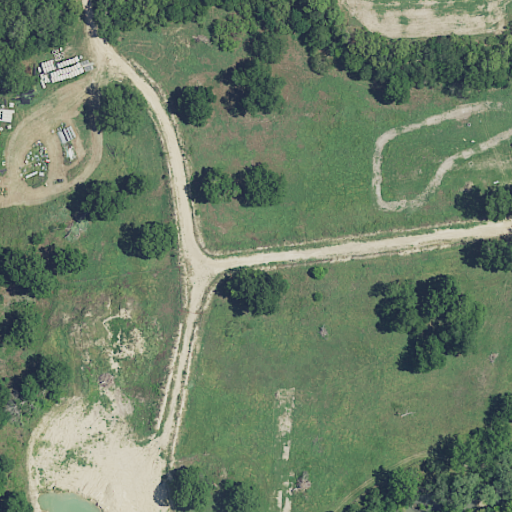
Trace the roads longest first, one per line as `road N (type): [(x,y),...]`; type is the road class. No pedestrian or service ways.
road 1 (residential): [(168,156),(172,197),(207,263),(265,255),(377,219),(511,201)]
road 2 (residential): [(96,0),(159,99),(171,131),(168,156)]
